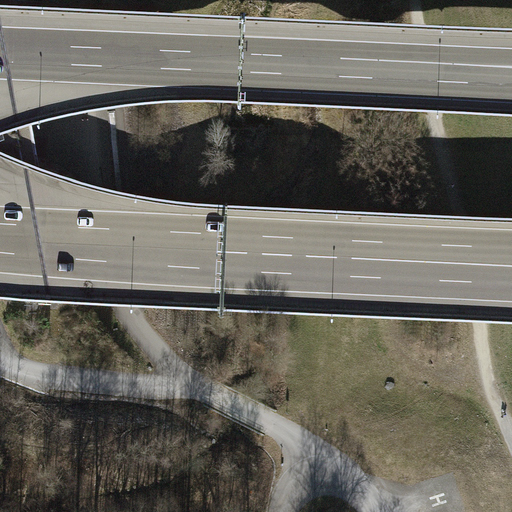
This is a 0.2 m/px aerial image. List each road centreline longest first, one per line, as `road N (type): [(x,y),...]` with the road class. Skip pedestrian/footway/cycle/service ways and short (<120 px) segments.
road 1 (track): [(511,446),(492,397),(415,0)]
road 2 (motorway): [(439,70),(0,52)]
road 3 (track): [(194,385),(148,345),(109,294),(86,180),(81,2)]
road 4 (track): [(333,470),(288,432),(194,385),(48,375),(0,360)]
road 5 (motorway): [(0,239),(355,258)]
road 6 (motorway): [(355,258),(511,275)]
road 7 (motorway): [(355,258),(511,255)]
road 8 (track): [(375,511),(333,470),(288,490),(281,511)]
